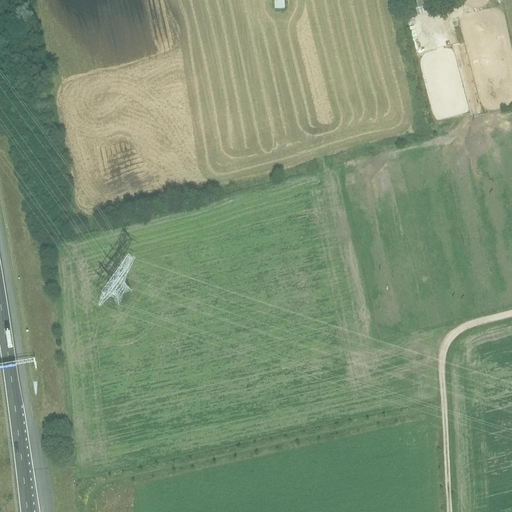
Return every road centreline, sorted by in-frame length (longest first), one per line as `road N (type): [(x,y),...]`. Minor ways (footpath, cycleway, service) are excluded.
road 1 (unclassified): [(449,511),(442,350),(457,328),(511,312)]
road 2 (motorway): [(26,511),(0,302)]
